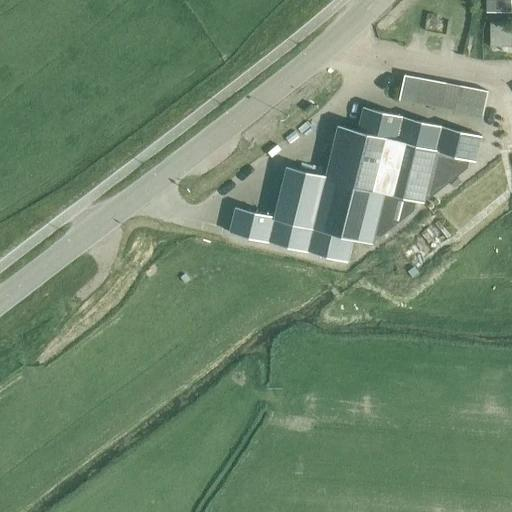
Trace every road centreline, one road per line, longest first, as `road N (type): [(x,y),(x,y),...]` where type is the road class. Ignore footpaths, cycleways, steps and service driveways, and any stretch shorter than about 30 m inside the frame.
road 1 (secondary): [(0,304),(338,45)]
road 2 (track): [(32,367),(39,344),(99,276),(105,255),(96,233)]
road 3 (residential): [(375,56),(511,80)]
